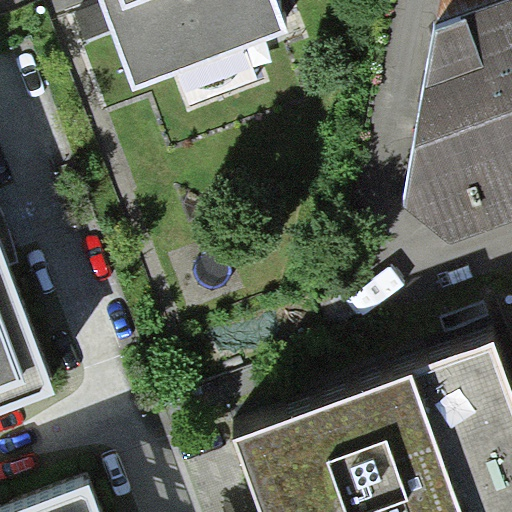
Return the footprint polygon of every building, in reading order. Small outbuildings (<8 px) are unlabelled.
[(98,0),(129,83),(282,26),(272,0),(98,0)] [(413,203),(458,233),(511,213),(511,0),(507,0),(438,27),(413,203)] [(0,302),(0,382),(26,373),(0,302)] [(226,425),(257,511),(511,511),(511,391),(489,328),(226,425)] [(74,511),(62,479),(0,502),(0,511),(74,511)]
